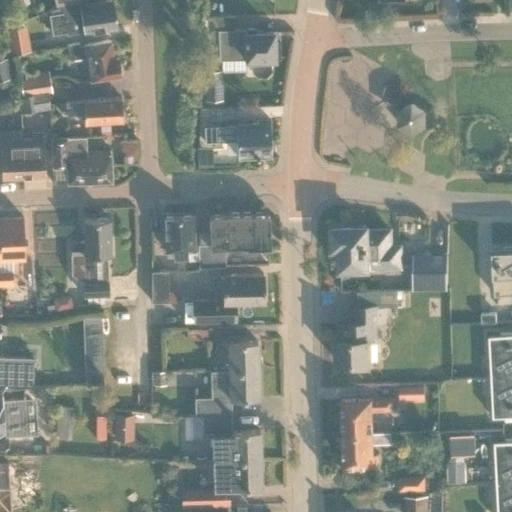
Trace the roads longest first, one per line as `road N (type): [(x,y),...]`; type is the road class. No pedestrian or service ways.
road 1 (tertiary): [(310,511),(301,183)]
road 2 (residential): [(301,183),(511,204)]
road 3 (residential): [(314,36),(511,27)]
road 4 (residential): [(149,189),(143,0)]
road 5 (residential): [(149,189),(301,183)]
road 6 (residential): [(0,200),(149,189)]
road 7 (tertiary): [(301,183),(314,36)]
